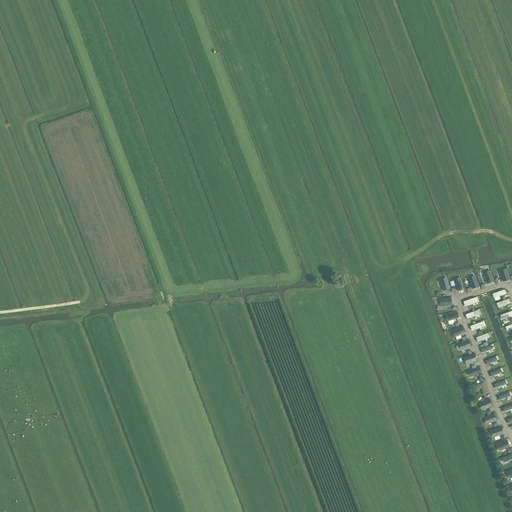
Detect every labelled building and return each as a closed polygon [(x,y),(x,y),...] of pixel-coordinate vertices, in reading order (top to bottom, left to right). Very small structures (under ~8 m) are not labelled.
[(507,269),(500,272),(503,281),(510,279),(507,269)] [(490,271),(484,274),(487,283),(494,281),(490,271)] [(475,276),(469,279),(472,288),(479,286),(475,276)] [(461,278),(454,280),(457,290),(463,288),(461,278)] [(447,279),(440,281),(444,291),(450,289),(447,279)] [(505,289),(493,294),(494,298),(506,293),(505,289)] [(476,297),(464,301),(465,305),(477,301),(476,297)] [(509,299),(497,303),(499,307),(510,303),(509,299)] [(478,310),(466,314),(467,318),(479,314),(478,310)] [(511,310),(501,315),(502,319),(511,315),(511,310)] [(457,312),(446,315),(446,318),(447,318),(448,321),(459,317),(457,312)] [(482,322),(470,326),(472,330),(484,326),(482,322)] [(462,326),(453,330),(455,336),(465,332),(462,326)] [(488,333),(476,337),(478,341),(490,337),(488,333)] [(469,339),(459,343),(461,350),(471,346),(469,339)] [(475,353),(465,357),(467,363),(477,360),(475,353)] [(484,393),(487,392),(484,382),(474,386),(476,390),(481,388),(484,393)] [(490,399),(480,403),(483,409),(492,406),(490,399)] [(494,413),(485,417),(487,424),(497,420),(494,413)] [(501,427),(491,430),(494,437),(503,434),(501,427)] [(506,439),(497,443),(500,450),(509,446),(506,439)] [(511,453),(502,458),(503,461),(505,461),(511,458),(511,453)]
